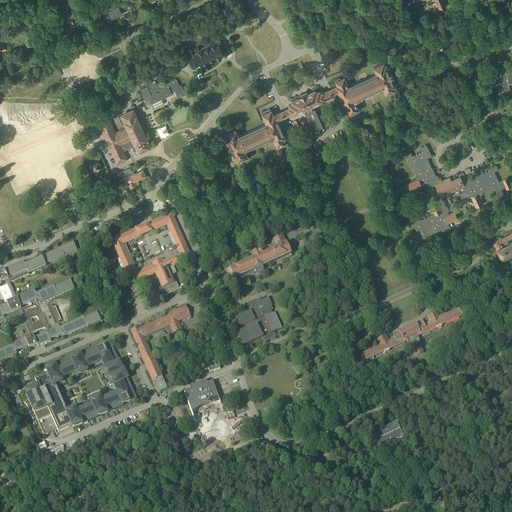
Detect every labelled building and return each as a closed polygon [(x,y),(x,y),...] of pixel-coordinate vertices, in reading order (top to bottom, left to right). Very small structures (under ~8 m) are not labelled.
[(443,0),(441,0),(436,2),(439,9),(446,6),(443,0)] [(118,5),(119,7),(109,11),(112,18),(122,14),(121,11),(126,8),(124,3),(118,5)] [(67,21),(76,16),(73,10),(64,14),(67,21)] [(222,50),(225,49),(223,45),(220,47),(218,40),(195,51),(192,45),(187,48),(190,55),(188,56),(194,70),(197,68),(200,75),(205,73),(202,67),(225,57),(222,50)] [(374,67),(377,74),(349,87),(344,77),(341,79),(340,77),(335,79),(338,86),(336,87),(321,93),(320,91),(316,93),(315,90),(308,94),(307,93),(299,97),(292,101),(293,103),(289,105),(290,107),(275,114),(273,115),(270,108),(265,111),(266,112),(263,114),(267,124),(239,136),(236,130),(225,134),(227,137),(225,137),(226,140),(225,140),(233,157),(234,156),(235,159),(237,159),(238,161),(248,157),(245,150),(250,148),(249,147),(264,140),(265,141),(270,139),(270,140),(273,139),(277,147),(281,145),(281,147),(287,145),(284,138),(285,137),(277,120),(286,116),(293,113),(293,115),(306,109),(308,111),(305,112),(313,130),(323,126),(315,108),(312,109),(311,107),(324,101),(324,99),(339,92),(347,110),(348,109),(351,116),(356,113),(356,111),(360,109),(356,101),(359,100),(358,98),(363,96),(363,95),(378,89),(378,90),(383,87),(386,94),(396,90),(395,87),(396,87),(395,84),(396,84),(389,67),(387,67),(386,65),(385,65),(384,63),(374,67)] [(511,70),(510,71),(508,67),(498,69),(498,73),(485,75),(487,86),(498,84),(499,95),(510,93),(509,83),(511,82),(511,70)] [(172,94),(172,93),(175,91),(178,97),(185,94),(181,85),(179,86),(176,79),(158,87),(156,82),(140,89),(146,101),(149,99),(151,104),(172,94)] [(111,120),(100,124),(118,163),(126,159),(122,152),(133,147),(136,154),(150,147),(143,133),(148,131),(143,122),(140,123),(133,109),(119,116),(122,124),(125,123),(128,129),(116,134),(115,132),(110,123),(112,122),(111,120)] [(31,159),(10,168),(14,176),(16,175),(18,179),(36,171),(37,172),(52,166),(61,185),(68,182),(68,180),(72,178),(61,152),(63,151),(59,143),(45,149),(45,150),(42,152),(41,151),(30,156),(31,159)] [(411,152),(405,154),(411,166),(413,165),(413,166),(412,166),(418,178),(413,180),(414,181),(408,184),(411,191),(414,189),(417,188),(416,187),(424,183),(426,188),(425,189),(426,191),(426,192),(427,195),(430,193),(433,192),(434,191),(432,186),(436,184),(438,189),(436,189),(438,193),(439,192),(441,197),(441,199),(436,201),(437,202),(430,205),(432,209),(434,208),(436,214),(434,214),(432,215),(421,220),(419,215),(407,221),(410,226),(414,224),(419,235),(415,237),(414,236),(411,237),(413,243),(427,237),(426,236),(441,230),(442,232),(448,229),(451,228),(449,224),(448,222),(452,220),(452,221),(458,219),(455,212),(449,214),(448,211),(450,211),(448,206),(446,206),(443,199),(445,195),(448,194),(455,191),(455,192),(463,188),(464,191),(459,193),(461,198),(462,201),(465,199),(468,198),(467,197),(472,194),(475,201),(474,201),(476,207),(479,206),(483,204),(481,199),(482,198),(481,195),(483,194),(482,192),(494,187),(496,191),(499,198),(504,196),(501,189),(505,187),(506,189),(511,186),(508,177),(502,180),(499,182),(494,171),(498,170),(496,164),(488,168),(489,171),(488,171),(476,176),(474,177),(469,179),(468,177),(466,178),(463,172),(457,174),(459,178),(452,181),(451,179),(448,180),(447,179),(445,180),(442,181),(440,176),(439,177),(438,175),(436,176),(432,167),(431,167),(427,158),(432,156),(427,145),(421,147),(423,151),(412,156),(411,152)] [(92,164),(89,165),(91,169),(92,172),(95,170),(95,171),(101,168),(100,165),(101,165),(99,160),(95,162),(94,162),(95,163),(92,164)] [(133,170),(121,175),(128,189),(131,188),(131,189),(137,186),(136,186),(139,184),(138,180),(146,176),(143,170),(134,174),(133,170)] [(174,274),(175,273),(173,267),(191,259),(172,214),(112,240),(131,285),(150,277),(153,283),(156,282),(163,297),(179,290),(172,275),(174,274)] [(511,233),(511,234),(511,235),(501,240),(501,239),(494,242),(502,259),(511,253),(511,233)] [(253,259),(233,268),(226,271),(232,284),(256,273),(256,274),(258,275),(263,273),(264,271),(262,268),(291,254),(288,247),(287,247),(282,236),(273,240),(275,245),(252,256),(253,259)] [(1,284),(5,282),(14,301),(7,304),(7,305),(0,308),(1,309),(0,309),(0,319),(4,318),(15,342),(12,343),(13,345),(0,350),(0,361),(17,354),(16,352),(28,346),(29,349),(34,346),(37,345),(38,347),(51,342),(50,340),(63,335),(63,337),(87,326),(88,327),(101,321),(97,312),(60,328),(59,326),(49,331),(36,300),(38,299),(40,304),(74,290),(74,289),(79,287),(75,278),(70,280),(54,287),(36,295),(34,291),(16,299),(10,283),(29,275),(29,274),(46,266),(46,265),(77,251),(73,243),(61,248),(42,256),(24,264),(24,263),(5,271),(4,271),(0,272),(0,285),(2,285),(1,284)] [(138,286),(131,289),(133,294),(140,291),(138,286)] [(250,312),(235,319),(242,332),(236,335),(242,348),(260,340),(262,344),(276,337),(274,333),(281,330),(274,313),(273,314),(271,311),(273,310),(268,299),(256,305),(255,303),(248,306),(250,312)] [(166,389),(161,378),(162,378),(151,353),(150,354),(143,337),(170,325),(175,336),(182,333),(178,322),(187,318),(188,320),(191,318),(186,307),(168,315),(169,316),(140,329),(139,327),(131,331),(142,357),(152,382),(153,382),(158,393),(166,389)] [(443,325),(448,322),(462,316),(459,309),(447,315),(447,314),(442,316),(442,317),(439,318),(436,313),(428,317),(430,322),(424,325),(422,322),(393,335),(394,339),(388,342),(386,337),(377,341),(379,346),(376,348),(376,347),(371,349),(372,350),(360,355),(363,362),(382,353),(384,354),(390,351),(390,349),(407,341),(410,348),(414,346),(416,350),(413,351),(416,357),(424,353),(421,347),(418,349),(416,345),(420,343),(417,336),(434,329),(436,329),(442,326),(443,325)] [(44,371),(45,375),(35,379),(38,386),(25,392),(44,435),(57,430),(59,434),(60,433),(72,428),(73,428),(73,429),(82,425),(82,424),(98,417),(107,414),(107,413),(123,406),(123,404),(130,401),(134,400),(131,394),(133,393),(127,379),(128,379),(124,370),(123,371),(119,362),(118,362),(112,349),(110,350),(108,344),(104,346),(97,349),(97,347),(80,354),(71,358),(55,365),(55,364),(46,368),(46,370),(44,371)] [(220,370),(219,366),(216,367),(214,363),(203,367),(205,371),(208,370),(210,374),(220,370)] [(380,448),(403,437),(396,423),(373,434),(380,448)] [(72,428),(60,433),(62,439),(74,433),(72,428)]
